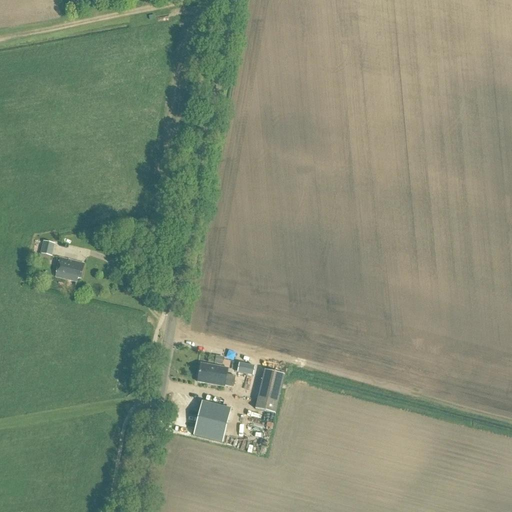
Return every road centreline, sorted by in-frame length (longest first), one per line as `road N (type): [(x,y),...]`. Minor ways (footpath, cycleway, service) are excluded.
road 1 (tertiary): [(138,511),(231,0)]
road 2 (track): [(193,0),(0,37)]
